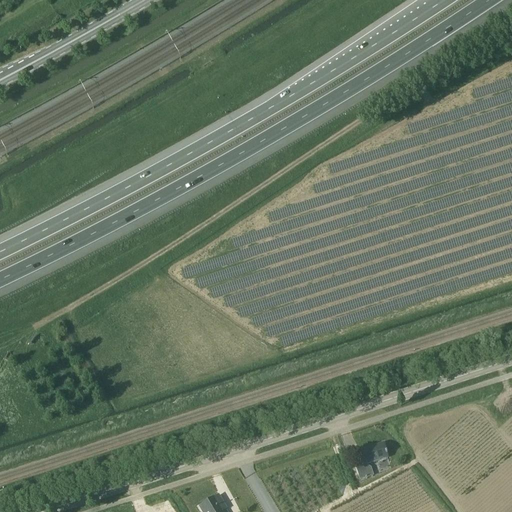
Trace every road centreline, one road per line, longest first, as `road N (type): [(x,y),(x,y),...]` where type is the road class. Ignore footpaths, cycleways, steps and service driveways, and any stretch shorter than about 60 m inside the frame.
road 1 (motorway): [(0,279),(270,136),(490,0)]
road 2 (unclassified): [(46,320),(511,30)]
road 3 (motorway): [(445,0),(209,144),(0,252)]
road 4 (secondary): [(48,511),(511,360)]
road 5 (secondary): [(0,80),(149,0)]
